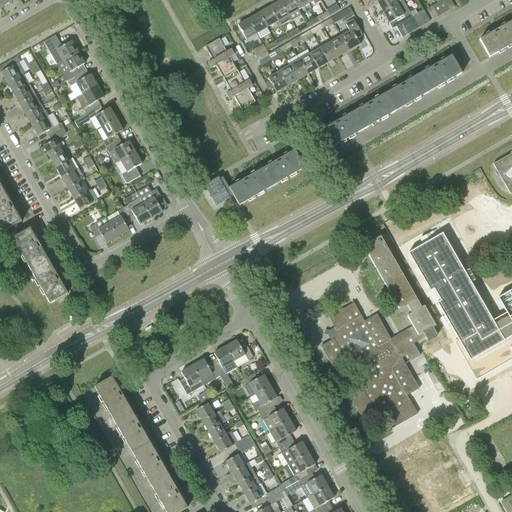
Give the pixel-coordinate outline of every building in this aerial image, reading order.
[(298,10),(299,10),(292,0),(282,0),(280,1),(288,16),(291,21),(301,16),(298,10)] [(292,0),(299,10),(309,4),(306,0),(292,0)] [(383,13),(397,5),(394,0),(381,0),(377,3),(383,13)] [(444,13),(449,10),(443,0),(442,0),(438,3),(444,13)] [(443,0),(449,10),(455,7),(450,0),(443,0)] [(284,18),(288,16),(280,1),(269,7),(278,22),(280,26),(286,23),(284,18)] [(439,16),(444,13),(438,3),(432,6),(439,16)] [(327,12),(329,16),(340,10),(337,4),(326,10),(327,12)] [(408,20),(413,17),(409,12),(403,15),(397,5),(383,13),(389,24),(399,18),(402,24),(408,20)] [(433,20),(439,16),(432,6),(427,9),(433,20)] [(267,28),(278,22),(269,7),(259,13),(267,28)] [(334,24),(345,18),(353,13),(350,7),(341,12),(331,18),(333,23),(334,24)] [(425,25),(430,21),(424,11),(418,14),(425,25)] [(316,17),(319,22),(329,16),(327,12),(316,17)] [(257,34),(267,28),(259,13),(248,19),(257,34)] [(419,28),(425,25),(418,14),(413,17),(419,28)] [(306,24),(308,28),(319,22),(316,17),(306,24)] [(414,31),(419,28),(413,17),(408,20),(414,31)] [(320,24),(323,29),(333,23),(331,18),(320,24)] [(246,40),(257,34),(248,19),(238,25),(246,40)] [(341,36),(349,51),(360,45),(356,38),(362,35),(353,20),(345,24),(349,32),(341,36)] [(408,34),(414,31),(408,20),(402,24),(408,34)] [(489,58),(506,48),(511,44),(511,21),(479,40),(489,58)] [(295,29),(298,34),(308,28),(306,24),(295,29)] [(310,30),(312,35),(323,29),(320,24),(310,30)] [(286,35),(288,40),(298,34),(295,29),(286,35)] [(316,42),(312,35),(310,30),(300,36),(302,41),(303,43),(309,40),(307,38),(310,36),(314,43),(316,42)] [(275,41),(277,46),(288,40),(286,35),(275,41)] [(63,62),(78,53),(71,41),(62,47),(55,36),(43,42),(50,54),(53,52),(56,58),(60,56),(63,62)] [(299,46),(297,44),(302,41),(300,36),(289,42),(291,47),(293,49),(299,46)] [(339,57),(349,51),(341,36),(331,42),(339,57)] [(230,48),(231,49),(226,52),(219,39),(205,47),(212,60),(220,56),(223,62),(230,58),(234,55),(232,52),(235,51),(232,47),(230,48)] [(264,47),(266,51),(267,52),(277,46),(275,41),(264,47)] [(278,48),(281,53),(291,47),(289,42),(278,48)] [(328,63),(339,57),(331,42),(320,48),(328,63)] [(266,51),(264,47),(263,45),(252,51),(255,57),(266,51)] [(268,54),(269,56),(271,59),(281,53),(278,48),(268,54)] [(318,69),(328,63),(320,48),(310,54),(318,69)] [(268,54),(267,52),(266,51),(255,57),(259,62),(269,56),(268,54)] [(67,81),(78,75),(75,70),(84,64),(78,53),(63,62),(67,69),(60,76),(64,83),(67,81)] [(308,75),(318,69),(310,54),(299,60),(308,75)] [(223,78),(237,70),(230,58),(223,62),(220,56),(212,60),(208,63),(211,69),(216,66),(223,78)] [(259,62),(262,68),(272,61),(271,59),(269,56),(259,62)] [(429,92),(445,83),(461,74),(451,56),(418,75),(429,92)] [(7,83),(24,73),(18,63),(20,62),(17,57),(6,63),(0,66),(0,73),(1,72),(7,83)] [(297,81),(308,75),(299,60),(289,66),(297,81)] [(28,65),(30,70),(37,66),(35,61),(28,65)] [(37,66),(30,70),(33,75),(40,71),(37,66)] [(287,87),(297,81),(289,66),(278,72),(287,87)] [(254,82),(251,83),(249,81),(244,83),(237,70),(223,78),(230,91),(237,88),(240,93),(248,89),(255,85),(254,82)] [(276,93),(287,87),(278,72),(268,78),(276,93)] [(13,94),(29,84),(24,74),(25,74),(24,73),(7,83),(13,94)] [(82,95),(97,86),(90,75),(81,80),(78,75),(67,81),(70,86),(75,84),(82,95)] [(396,111),(429,92),(418,75),(386,93),(396,111)] [(40,87),(43,91),(50,87),(47,82),(40,87)] [(19,105),(36,95),(29,84),(13,94),(19,105)] [(86,114),(100,106),(97,101),(103,97),(97,86),(82,95),(76,98),(83,109),(86,114)] [(50,87),(43,91),(46,96),(52,92),(50,87)] [(241,110),(255,102),(248,89),(240,93),(237,88),(230,91),(226,94),(229,100),(234,97),(241,110)] [(363,130),(396,111),(386,93),(353,112),(363,130)] [(25,115),(37,108),(42,106),(36,95),(19,105),(25,115)] [(55,112),(62,108),(59,104),(52,108),(55,112)] [(101,128),(116,119),(109,108),(103,111),(100,106),(86,114),(90,120),(94,117),(101,128)] [(32,126),(47,117),(48,116),(46,111),(41,114),(37,108),(25,115),(32,126)] [(330,149),(363,130),(353,112),(320,131),(330,149)] [(49,137),(64,128),(66,126),(65,124),(62,125),(61,123),(53,127),(47,117),(32,126),(38,137),(46,132),(49,137)] [(106,147),(119,140),(116,134),(123,131),(116,119),(101,128),(107,139),(102,142),(106,147)] [(49,157),(61,150),(55,140),(66,133),(64,128),(49,137),(52,142),(43,146),(49,157)] [(76,149),(83,145),(80,140),(73,144),(76,149)] [(120,161),(135,153),(128,141),(122,145),(119,140),(106,147),(109,153),(114,150),(120,161)] [(56,168),(68,161),(61,150),(49,157),(56,168)] [(272,187),(288,178),(304,168),(294,150),(261,169),(272,187)] [(511,150),(508,155),(492,164),(496,170),(493,172),(501,179),(510,194),(511,192),(511,150)] [(120,176),(126,185),(141,176),(135,167),(142,164),(135,153),(120,161),(127,172),(120,176)] [(85,165),(92,161),(89,156),(82,160),(85,165)] [(62,178),(74,171),(68,161),(56,168),(62,178)] [(88,170),(94,166),(92,161),(85,165),(88,170)] [(68,189),(80,182),(76,177),(82,174),(79,169),(74,171),(62,178),(68,189)] [(239,206),(272,187),(261,169),(229,188),(233,196),(239,206)] [(95,181),(97,186),(104,182),(101,178),(95,181)] [(233,196),(229,188),(222,178),(219,179),(219,178),(205,186),(216,205),(233,196)] [(74,200),(91,190),(90,190),(85,193),(80,182),(68,189),(74,200)] [(104,182),(97,186),(100,191),(107,187),(104,182)] [(0,225),(4,232),(21,222),(2,188),(0,184),(0,225)] [(139,199),(151,218),(162,212),(157,203),(162,199),(156,189),(139,199)] [(80,211),(92,204),(97,201),(91,190),(74,200),(80,211)] [(139,225),(151,218),(139,199),(123,208),(131,222),(136,219),(139,225)] [(109,223),(118,238),(129,231),(126,225),(131,222),(123,208),(118,211),(120,216),(109,223)] [(106,244),(118,238),(109,223),(98,229),(95,224),(89,227),(95,238),(101,235),(106,244)] [(68,294),(49,261),(30,228),(12,238),(31,272),(50,304),(57,300),(68,294)] [(442,233),(407,253),(470,361),(478,375),(511,355),(511,290),(497,299),(505,313),(492,320),(442,233)] [(248,360),(253,358),(247,347),(242,350),(237,341),(225,347),(234,362),(245,356),(248,360)] [(212,362),(220,376),(225,373),(225,374),(237,368),(234,362),(225,347),(214,354),(217,359),(212,362)] [(213,381),(220,376),(212,362),(207,365),(204,360),(192,366),(201,381),(207,377),(209,380),(213,381)] [(181,385),(187,395),(192,392),(189,387),(194,385),(197,390),(204,386),(201,381),(192,366),(181,373),(186,382),(181,385)] [(255,395),(270,387),(263,375),(257,378),(254,373),(240,381),(243,387),(248,384),(255,395)] [(150,485),(165,511),(180,511),(187,508),(168,475),(150,443),(131,411),(112,377),(94,387),(113,421),(132,453),(150,485)] [(259,415),(270,409),(267,403),(276,398),(270,387),(255,395),(258,400),(251,404),(255,411),(256,410),(259,415)] [(224,408),(231,404),(229,400),(222,404),(224,408)] [(202,421),(214,414),(207,404),(196,410),(202,421)] [(227,413),(234,409),(231,404),(224,408),(227,413)] [(269,432),(289,420),(282,408),(273,414),(270,409),(259,415),(269,432)] [(208,432),(220,425),(225,422),(219,411),(214,414),(202,421),(208,432)] [(278,449),(293,440),(290,435),(296,431),(289,420),(269,432),(278,449)] [(237,429),(243,425),(241,421),(234,425),(237,429)] [(214,442),(226,435),(220,425),(208,432),(214,442)] [(235,445),(238,450),(253,442),(249,435),(237,442),(231,432),(226,435),(214,442),(220,453),(235,445)] [(287,465),(308,453),(302,442),(296,445),(293,440),(278,449),(287,465)] [(253,442),(238,450),(240,454),(255,446),(253,442)] [(392,468),(413,511),(437,511),(438,511),(420,476),(445,464),(436,446),(392,468)] [(298,481),(308,475),(312,473),(309,468),(315,465),(308,453),(287,465),(294,477),(295,476),(298,481)] [(231,473),(243,466),(237,455),(225,462),(231,473)] [(256,466),(264,462),(261,456),(253,460),(256,466)] [(238,483),(249,477),(243,466),(231,473),(238,483)] [(266,481),(273,477),(270,472),(263,476),(266,481)] [(312,495),(327,487),(321,475),(311,481),(308,475),(298,481),(301,487),(306,484),(312,495)] [(244,494),(256,487),(249,477),(238,483),(244,494)] [(250,505),(262,498),(260,495),(264,492),(260,485),(256,487),(244,494),(250,505)] [(290,507),(293,506),(281,486),(279,487),(282,492),(267,501),(270,506),(282,499),(288,509),(290,507)] [(264,496),(267,501),(282,492),(279,487),(264,496)] [(315,511),(321,511),(327,509),(324,504),(334,498),(327,487),(312,495),(312,496),(307,498),(315,511)] [(511,511),(511,495),(504,500),(506,503),(502,506),(505,511),(511,511)]
